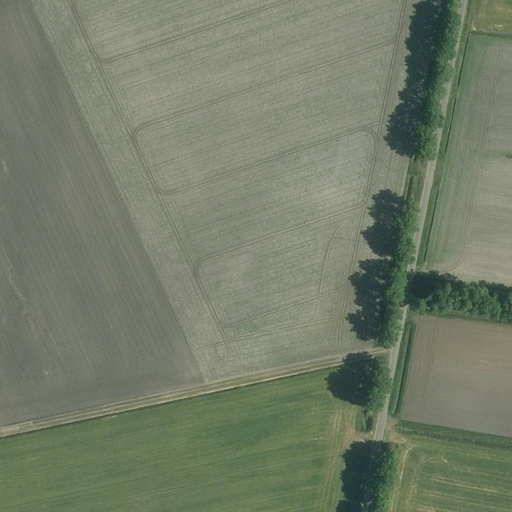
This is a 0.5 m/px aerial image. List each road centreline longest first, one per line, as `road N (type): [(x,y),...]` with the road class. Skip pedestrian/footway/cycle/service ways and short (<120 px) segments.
road 1 (unclassified): [(363,511),(463,0)]
road 2 (track): [(0,431),(364,353),(393,356)]
